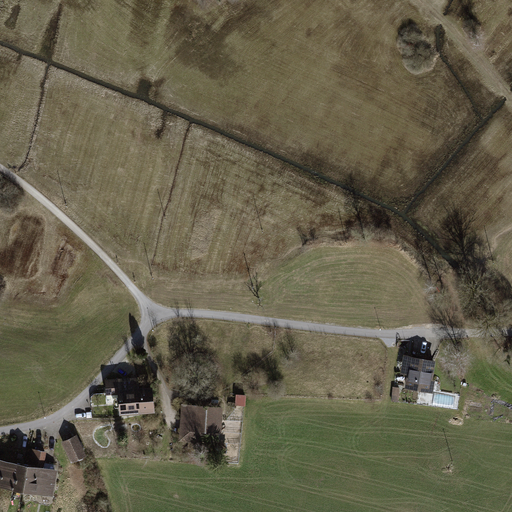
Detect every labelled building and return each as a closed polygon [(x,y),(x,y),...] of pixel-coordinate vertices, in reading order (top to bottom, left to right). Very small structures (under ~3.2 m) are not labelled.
[(440,363),(406,358),(404,376),(410,377),(408,390),(436,394),(440,363)] [(118,416),(138,414),(135,388),(134,376),(103,379),(104,395),(116,394),(118,416)] [(151,386),(135,388),(138,414),(154,413),(151,386)] [(243,394),(233,394),(233,405),(243,405),(243,394)] [(222,406),(180,403),(177,437),(215,439),(216,431),(220,431),(222,406)] [(86,454),(76,432),(60,440),(70,462),(86,454)] [(30,468),(25,494),(55,499),(60,472),(46,470),(49,455),(33,452),(30,468)] [(12,491),(17,465),(0,462),(0,481),(2,481),(0,489),(12,491)] [(25,494),(30,468),(17,465),(12,491),(25,494)]
